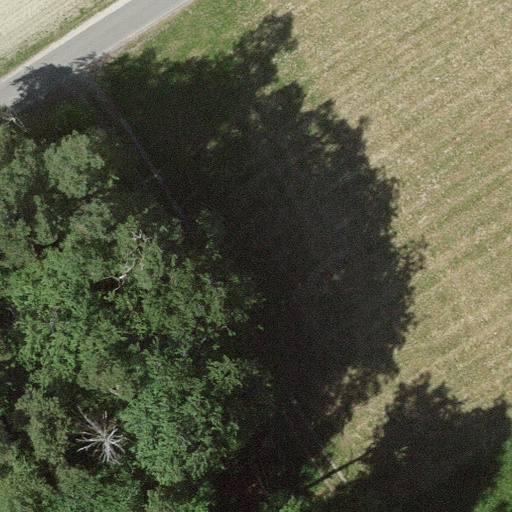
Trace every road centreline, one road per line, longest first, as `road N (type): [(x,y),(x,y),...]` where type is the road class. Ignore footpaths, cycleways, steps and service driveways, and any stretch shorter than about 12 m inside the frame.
road 1 (motorway): [(511,239),(28,511)]
road 2 (unclassified): [(158,0),(0,104)]
